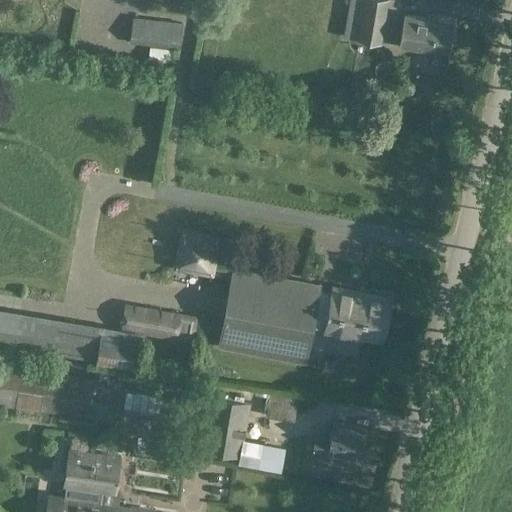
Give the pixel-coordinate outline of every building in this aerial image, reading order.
[(386,0),(351,0),(345,35),(380,41),(386,0)] [(447,53),(453,21),(404,12),(398,44),(447,53)] [(132,16),(129,40),(178,46),(180,22),(132,16)] [(173,268),(213,275),(221,234),(181,227),(173,268)] [(217,344),(305,360),(313,321),(324,323),(323,329),(362,336),(362,334),(382,338),(390,297),(331,285),(330,291),(318,289),(319,283),(232,266),(217,344)] [(126,304),(121,326),(175,336),(179,314),(126,304)] [(0,343),(136,368),(144,335),(0,308),(0,343)] [(0,402),(87,415),(93,378),(0,364),(0,402)] [(115,381),(93,378),(87,415),(110,419),(115,381)] [(265,413),(293,418),(296,398),(269,393),(265,413)] [(203,449),(239,456),(249,400),(213,394),(203,449)] [(180,395),(177,407),(193,410),(195,397),(180,395)] [(329,436),(314,433),(312,447),(359,455),(364,425),(332,419),(329,436)] [(261,442),(257,463),(278,467),(282,446),(261,442)] [(102,490),(100,503),(99,511),(154,511),(155,510),(113,504),(114,491),(115,491),(119,456),(91,452),(86,488),(102,490)] [(45,511),(99,511),(100,503),(48,496),(45,511)]
